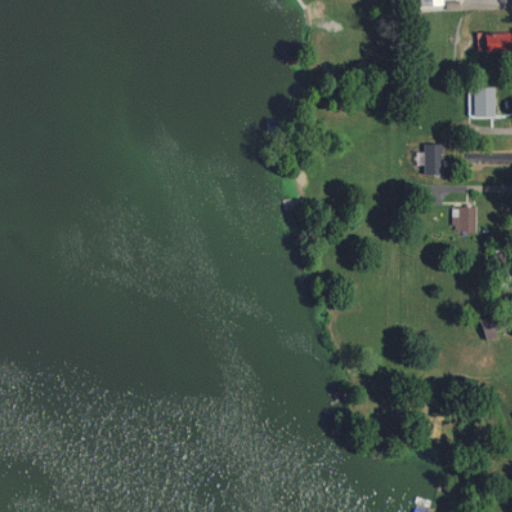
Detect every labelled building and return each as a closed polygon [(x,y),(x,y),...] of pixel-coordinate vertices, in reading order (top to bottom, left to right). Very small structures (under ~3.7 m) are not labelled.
[(417,0),(417,9),(456,9),(456,0),(417,0)] [(508,31),(477,31),(477,51),(508,51),(508,31)] [(493,86),(468,86),(468,115),(492,115),(493,86)] [(451,206),(451,231),(475,231),(475,206),(451,206)] [(511,308),(476,318),(480,335),(511,326),(511,308)]
